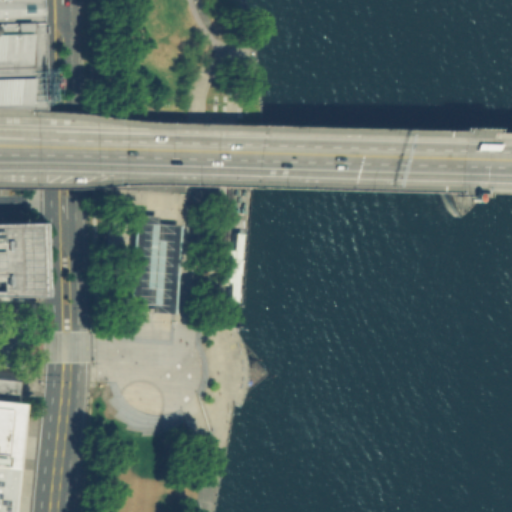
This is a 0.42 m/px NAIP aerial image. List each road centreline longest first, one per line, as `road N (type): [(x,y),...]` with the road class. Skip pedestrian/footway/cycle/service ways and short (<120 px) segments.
road 1 (primary): [(251,154),(480,160)]
road 2 (secondary): [(48,147),(54,329),(65,345)]
road 3 (secondary): [(65,345),(77,329),(73,148)]
road 4 (secondary): [(49,511),(65,345)]
road 5 (primary): [(90,149),(251,154)]
road 6 (secondary): [(44,0),(48,147)]
road 7 (secondary): [(73,148),(70,1)]
